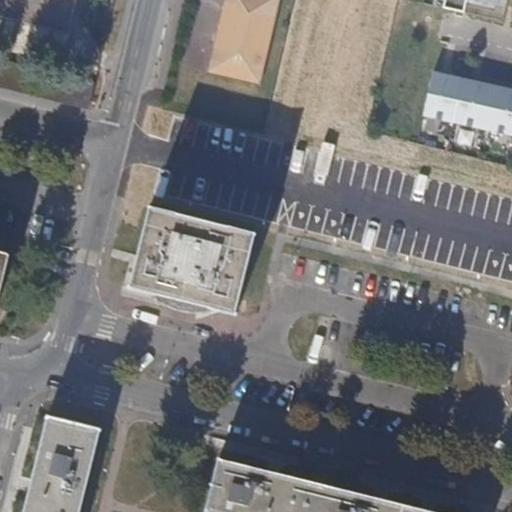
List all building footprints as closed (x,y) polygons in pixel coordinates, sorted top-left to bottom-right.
[(75,0),(0,0),(0,13),(68,31),(75,0)] [(281,0),(227,0),(210,73),(261,85),(281,0)] [(0,59),(0,88),(87,111),(93,83),(0,59)] [(511,87),(435,70),(424,115),(511,134),(511,87)] [(255,234),(149,207),(128,290),(235,316),(255,234)] [(0,252),(0,292),(9,255),(0,252)] [(78,511),(99,429),(48,416),(23,511),(78,511)] [(427,511),(216,459),(204,511),(208,511),(427,511)]
